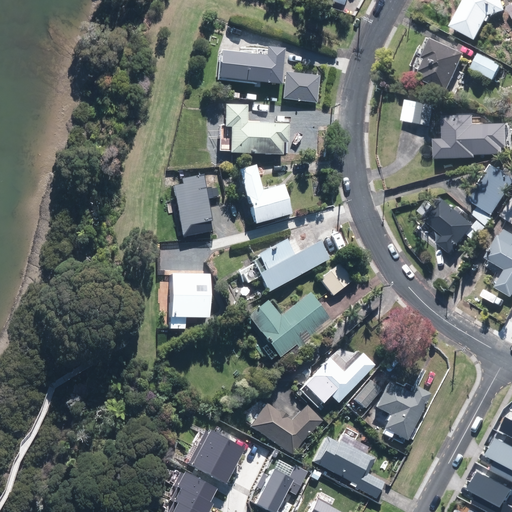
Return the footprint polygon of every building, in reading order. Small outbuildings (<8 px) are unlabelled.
[(506,11),(502,0),(467,0),(452,27),(476,41),(490,16),(506,11)] [(448,91),(465,55),(433,40),(425,58),(427,59),(421,72),(426,75),(424,80),(448,91)] [(228,54),(225,79),(279,85),(283,51),(267,50),(266,59),(228,54)] [(501,65),(480,55),(473,69),(494,80),(501,65)] [(433,106),(408,101),(404,120),(429,126),(433,106)] [(229,127),(228,153),(281,155),(281,142),(286,142),(286,125),(243,124),(243,107),(222,107),(222,126),(229,127)] [(472,125),(472,116),(441,116),(442,140),(434,140),(434,157),(474,157),(474,154),(504,153),(504,124),(472,125)] [(487,224),(511,186),(511,177),(495,166),(472,201),(480,206),(474,215),(487,224)] [(253,168),(236,173),(243,199),(245,198),(252,224),(289,214),(281,187),(260,193),(253,168)] [(185,184),(175,186),(185,236),(214,230),(203,176),(184,179),(185,184)] [(475,226),(442,198),(425,218),(447,237),(441,244),(451,253),(475,226)] [(511,200),(502,216),(511,222),(511,200)] [(501,237),(498,235),(485,258),(506,270),(496,288),(511,296),(511,294),(511,235),(504,231),(501,237)] [(249,261),(266,291),(325,259),(317,243),(292,257),(283,240),(255,256),(256,257),(249,261)] [(258,277),(256,273),(250,263),(235,272),(242,285),(258,277)] [(331,296),(350,280),(337,264),(318,280),(331,296)] [(206,275),(169,275),(168,328),(182,328),(182,319),(205,319),(206,275)] [(281,356),(330,317),(310,293),(281,316),(269,301),(250,316),(281,356)] [(339,402),(376,364),(364,353),(345,374),(329,359),(305,384),(323,401),(331,393),(339,402)] [(380,389),(371,381),(355,398),(364,406),(380,389)] [(405,439),(428,395),(414,388),(410,396),(386,384),(374,406),(389,414),(382,428),(405,439)] [(319,421),(304,406),(289,421),(264,405),(249,426),(290,453),(301,439),(319,421)] [(511,421),(505,418),(498,431),(511,437),(511,421)] [(246,449),(211,431),(209,434),(206,432),(189,463),(228,483),(246,449)] [(324,438),(311,462),(355,485),(353,487),(374,498),(382,482),(365,473),(372,459),(337,441),(336,444),(324,438)] [(511,447),(495,438),(485,456),(495,461),(490,469),(511,480),(511,447)] [(276,469),(257,504),(272,511),(276,511),(289,490),(297,494),(308,472),(297,466),(291,477),(276,469)] [(211,502),(217,488),(181,471),(174,485),(178,486),(211,502)] [(477,472),(467,489),(476,495),(472,503),(489,511),(509,511),(511,508),(503,503),(510,490),(477,472)] [(194,511),(210,511),(214,504),(211,502),(178,486),(171,500),(174,502),(194,511)] [(310,511),(341,511),(318,499),(310,511)] [(194,511),(174,502),(169,511),(194,511)]
